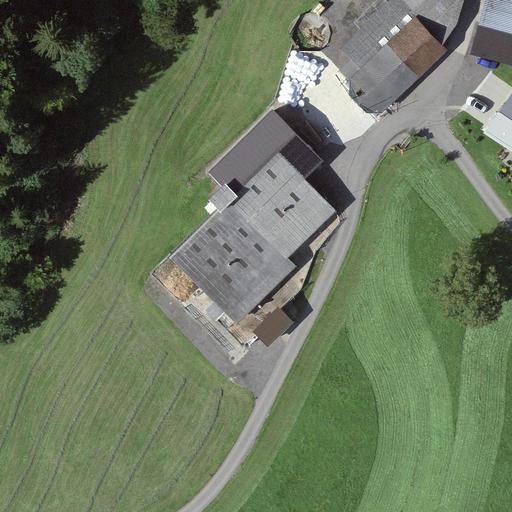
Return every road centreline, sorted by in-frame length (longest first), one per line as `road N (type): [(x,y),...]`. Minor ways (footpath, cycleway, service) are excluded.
road 1 (unclassified): [(417,104),(377,143),(269,396),(190,511)]
road 2 (unclassified): [(417,104),(511,224)]
road 3 (unclassified): [(474,0),(453,63),(417,104)]
